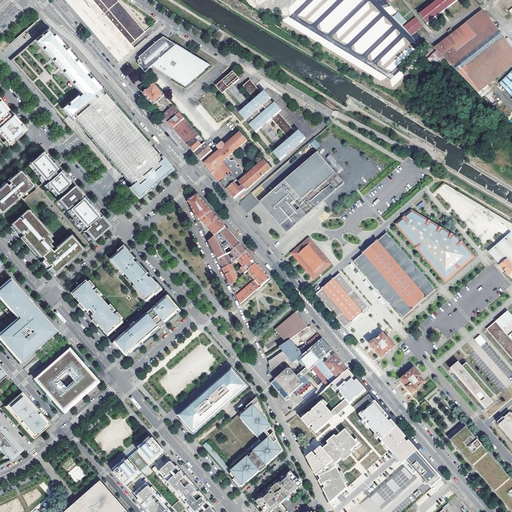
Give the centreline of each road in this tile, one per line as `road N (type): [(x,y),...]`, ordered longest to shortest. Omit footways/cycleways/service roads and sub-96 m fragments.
road 1 (tertiary): [(487,511),(268,258)]
road 2 (residential): [(173,24),(329,111),(227,209)]
road 3 (residential): [(170,189),(259,354),(252,374)]
road 4 (tertiary): [(121,381),(232,508)]
road 5 (residential): [(423,357),(511,461)]
road 6 (residential): [(41,134),(125,229)]
road 7 (tertiary): [(192,170),(110,77)]
